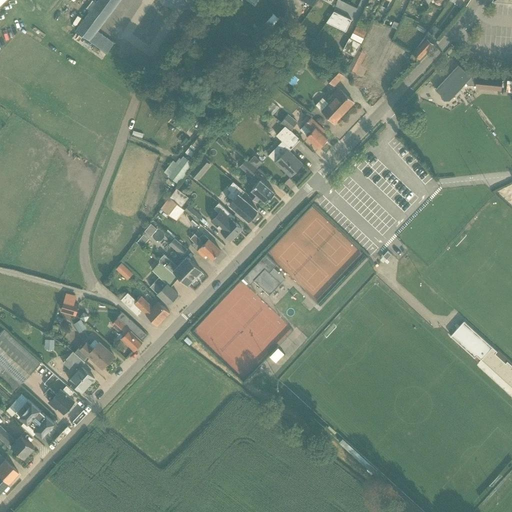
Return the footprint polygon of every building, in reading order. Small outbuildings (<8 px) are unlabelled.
[(51,0),(47,6),(54,12),(61,3),(56,0),(51,0)] [(120,0),(97,0),(74,31),(89,40),(88,41),(107,54),(114,43),(97,31),(120,0)] [(333,11),(326,23),(334,26),(339,14),(333,11)] [(339,14),(334,26),(340,29),(345,17),(339,14)] [(345,17),(340,29),(345,32),(351,20),(345,17)] [(423,33),(426,29),(418,24),(415,28),(423,33)] [(429,31),(433,35),(438,29),(434,25),(429,31)] [(363,39),(366,33),(356,28),(353,34),(363,39)] [(287,44),(294,50),(303,39),(296,33),(287,44)] [(360,45),(363,39),(353,34),(350,40),(360,45)] [(419,59),(433,45),(424,37),(413,53),(413,54),(419,59)] [(354,57),(360,45),(350,40),(349,39),(342,51),(354,57)] [(290,50),(285,46),(277,57),(281,60),(284,57),(285,58),(286,56),(285,56),(290,50)] [(356,70),(364,54),(357,50),(349,67),(356,70)] [(471,77),(458,65),(435,90),(442,97),(441,98),(444,101),(449,101),(465,83),(471,77)] [(333,66),(324,76),(334,85),(343,75),(333,66)] [(502,77),(476,75),(476,77),(475,86),(475,89),(501,91),(502,77)] [(476,77),(471,77),(465,83),(467,85),(475,86),(476,77)] [(258,99),(269,84),(261,78),(246,98),(251,101),(254,103),(257,99),(258,99)] [(315,105),(327,116),(334,123),(354,103),(341,90),(340,90),(337,88),(331,94),(334,97),(328,104),(322,98),(315,105)] [(251,101),(246,98),(242,104),(247,108),(251,101)] [(279,108),(270,100),(263,108),(272,115),(279,108)] [(290,130),(297,122),(287,115),(281,122),(286,126),(290,130)] [(305,124),(300,129),(311,141),(318,148),(327,139),(322,134),(324,131),(317,124),(308,115),(306,117),(302,121),(305,124)] [(203,128),(185,152),(189,155),(188,157),(190,158),(203,141),(207,144),(211,139),(207,136),(213,129),(208,125),(204,129),(203,128)] [(290,130),(286,126),(277,136),(281,140),(290,149),(300,139),(290,130)] [(275,162),(283,170),(290,177),(303,164),(287,149),(275,162)] [(168,177),(178,184),(194,164),(181,155),(175,163),(173,160),(164,172),(169,176),(168,177)] [(245,159),(239,166),(252,176),(258,169),(245,159)] [(275,193),(259,180),(251,189),(252,190),(248,195),(256,202),(260,197),(266,202),(275,193)] [(244,191),(233,182),(227,188),(231,192),(228,195),(233,200),(229,204),(248,221),(250,218),(252,220),(257,214),(255,212),(257,210),(240,196),(244,191)] [(173,193),(161,209),(173,218),(176,221),(184,210),(181,207),(184,202),(173,193)] [(188,205),(184,210),(193,218),(197,222),(201,216),(188,205)] [(223,207),(210,220),(221,231),(230,240),(241,228),(234,222),(232,219),(234,217),(223,207)] [(194,234),(190,239),(193,242),(191,244),(204,257),(206,254),(212,259),(220,250),(205,235),(201,239),(194,234)] [(174,238),(169,243),(182,254),(186,249),(174,238)] [(243,278),(250,285),(254,281),(269,295),(280,283),(269,273),(273,269),(276,265),(265,255),(262,258),(243,278)] [(171,260),(165,266),(174,275),(176,272),(188,284),(201,270),(187,256),(178,266),(171,260)] [(111,265),(121,276),(128,270),(118,259),(111,265)] [(159,277),(154,282),(150,287),(161,297),(168,304),(178,294),(170,287),(176,280),(159,263),(152,270),(159,277)] [(127,293),(121,300),(130,308),(131,310),(135,305),(134,303),(136,301),(127,293)] [(134,303),(134,304),(157,326),(170,313),(158,301),(152,307),(141,296),(134,303)] [(64,303),(61,311),(74,315),(76,306),(64,303)] [(123,335),(121,338),(134,350),(142,342),(141,341),(147,335),(122,312),(116,318),(117,319),(111,324),(123,335)] [(80,320),(74,324),(79,333),(86,329),(80,320)] [(497,352),(464,321),(450,336),(479,362),(477,364),(511,396),(511,362),(498,350),(497,352)] [(0,366),(20,385),(40,362),(3,329),(0,332),(0,366)] [(187,337),(184,340),(189,345),(192,342),(187,337)] [(78,348),(74,353),(84,362),(89,357),(102,369),(114,356),(95,339),(90,345),(86,342),(80,349),(78,348)] [(44,350),(54,350),(54,340),(45,340),(44,350)] [(272,344),(262,354),(270,361),(279,351),(272,344)] [(67,379),(82,392),(83,392),(82,392),(94,379),(81,367),(84,362),(74,353),(73,352),(62,363),(73,373),(67,379)] [(20,385),(0,366),(0,377),(15,391),(20,385)] [(57,407),(63,413),(73,402),(68,397),(73,392),(66,386),(62,390),(60,388),(55,394),(49,388),(43,395),(49,400),(47,403),(55,410),(57,407)] [(11,417),(15,413),(42,437),(54,423),(21,394),(5,411),(11,417)] [(0,440),(9,449),(11,447),(24,458),(34,448),(20,435),(15,440),(0,425),(0,440)] [(0,477),(7,483),(18,472),(0,455),(0,477)]
